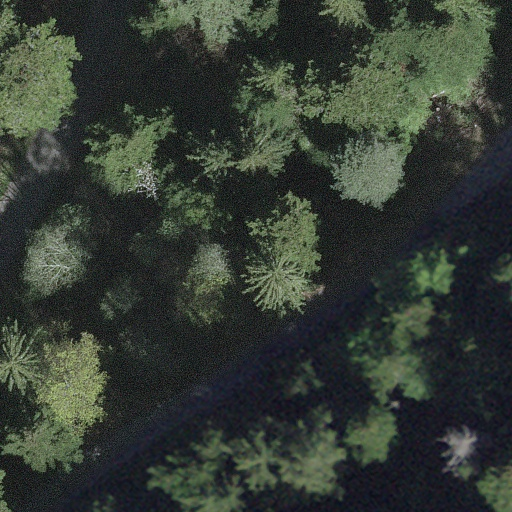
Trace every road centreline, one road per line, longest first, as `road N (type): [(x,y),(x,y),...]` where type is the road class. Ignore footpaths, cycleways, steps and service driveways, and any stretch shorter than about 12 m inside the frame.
road 1 (track): [(511,154),(415,259),(281,363),(112,468),(67,511)]
road 2 (unclassified): [(0,233),(113,0)]
